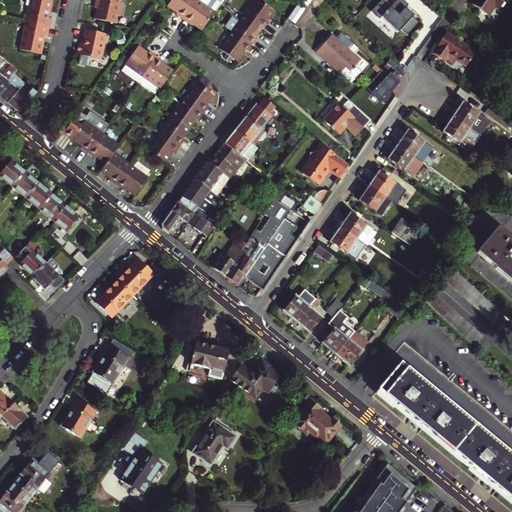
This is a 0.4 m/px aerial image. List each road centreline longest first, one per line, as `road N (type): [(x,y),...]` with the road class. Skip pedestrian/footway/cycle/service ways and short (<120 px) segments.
road 1 (residential): [(249,321),(415,80)]
road 2 (residential): [(142,229),(294,12)]
road 3 (residential): [(0,465),(84,346),(88,323),(68,298)]
road 4 (residential): [(249,321),(379,429)]
road 5 (residential): [(38,146),(70,0)]
road 6 (residential): [(142,229),(249,321)]
road 7 (residential): [(379,429),(480,511)]
road 8 (residential): [(38,146),(138,225)]
